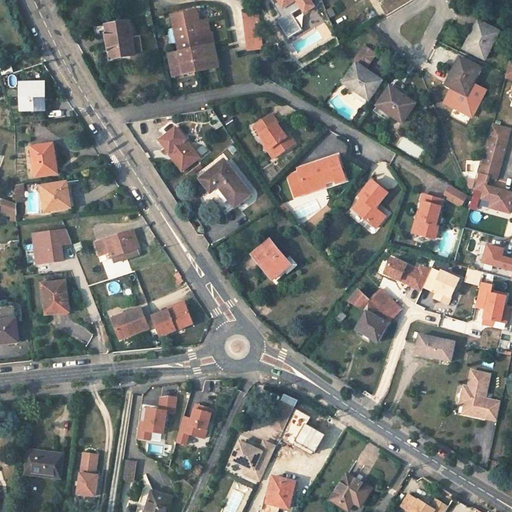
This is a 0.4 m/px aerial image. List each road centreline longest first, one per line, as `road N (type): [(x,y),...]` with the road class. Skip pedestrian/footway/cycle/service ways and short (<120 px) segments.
road 1 (residential): [(388,155),(267,86),(100,119)]
road 2 (tertiary): [(511,508),(263,355)]
road 3 (tertiary): [(100,119),(226,317)]
road 4 (tertiary): [(206,355),(0,381)]
road 5 (residential): [(425,0),(392,24),(408,54),(423,50),(442,7)]
road 6 (tertiary): [(33,0),(100,119)]
